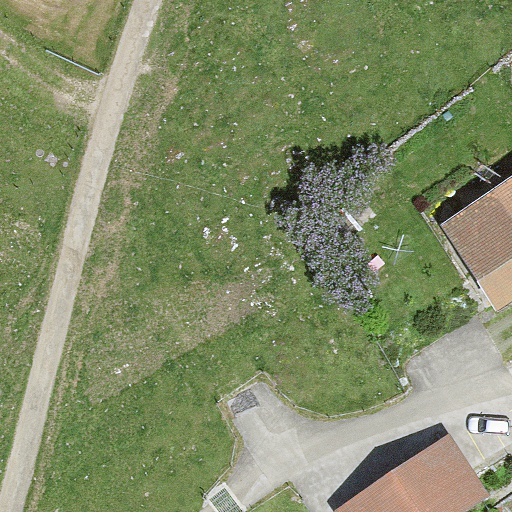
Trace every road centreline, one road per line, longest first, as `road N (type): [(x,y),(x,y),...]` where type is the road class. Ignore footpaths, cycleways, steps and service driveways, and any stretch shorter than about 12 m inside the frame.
road 1 (unclassified): [(6,511),(88,191),(152,0)]
road 2 (unclassified): [(215,511),(284,461),(475,393)]
